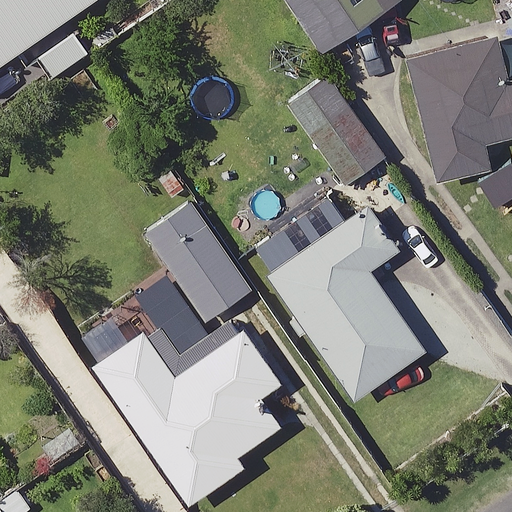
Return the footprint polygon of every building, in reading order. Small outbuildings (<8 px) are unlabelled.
[(0,0),(0,63),(90,0),(0,0)] [(395,0),(292,0),(324,48),(395,0)] [(511,78),(510,79),(498,35),(408,59),(439,177),(492,163),(486,140),(511,133),(511,78)] [(387,153),(335,73),(293,100),(345,180),(387,153)] [(351,216),(321,172),(283,198),(270,180),(230,207),(298,308),(290,314),(303,332),(311,327),(356,394),(425,348),(370,266),(400,245),(371,203),(351,216)] [(251,287),(192,200),(149,230),(207,316),(251,287)] [(278,381),(238,320),(177,360),(155,327),(99,364),(190,501),(240,467),(233,457),(280,426),(259,394),(278,381)]
